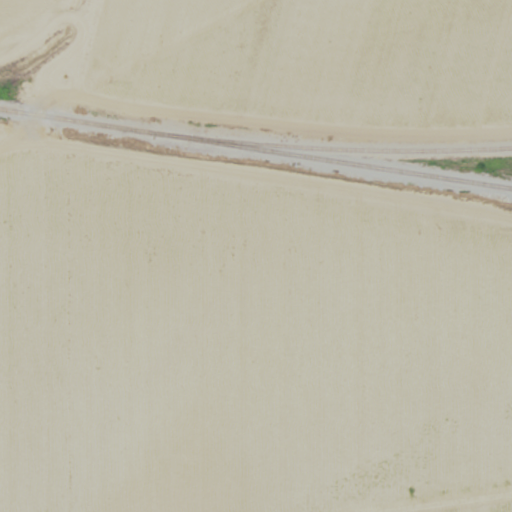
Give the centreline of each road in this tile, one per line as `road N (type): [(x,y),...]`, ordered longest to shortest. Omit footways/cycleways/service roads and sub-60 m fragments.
road 1 (track): [(0,153),(58,150),(511,223)]
road 2 (track): [(59,89),(322,128),(511,126)]
road 3 (track): [(0,146),(59,89),(91,0)]
